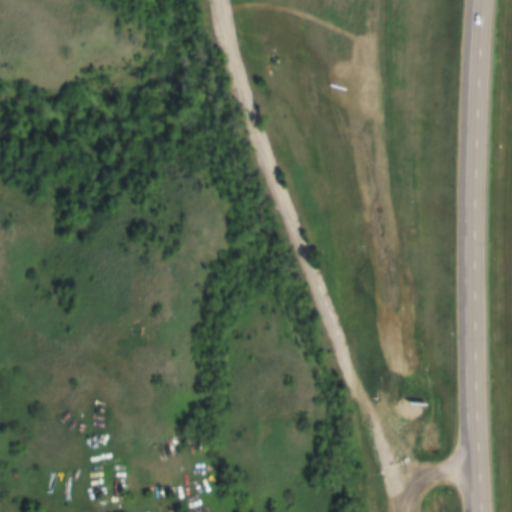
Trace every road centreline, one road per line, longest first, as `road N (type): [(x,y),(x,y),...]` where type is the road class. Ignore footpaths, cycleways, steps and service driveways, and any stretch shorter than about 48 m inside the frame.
road 1 (residential): [(409,511),(244,96),(220,0)]
road 2 (trunk): [(482,0),(475,245),(482,511)]
